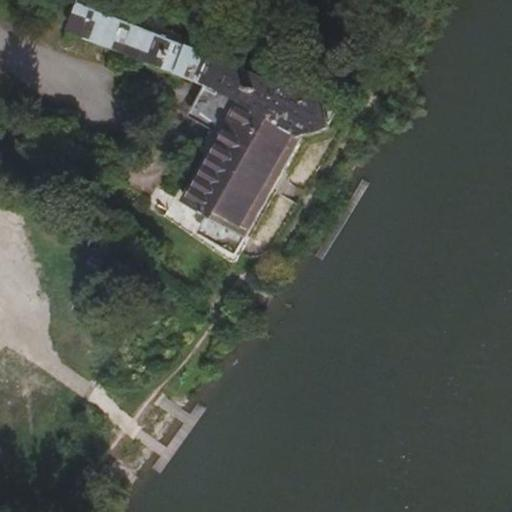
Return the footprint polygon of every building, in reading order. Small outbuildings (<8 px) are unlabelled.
[(186,61),(198,29),(128,1),(117,34),(121,35),(117,48),(132,54),(136,42),(186,61)] [(265,243),(341,122),(328,126),(321,97),(313,99),(310,90),(302,92),(224,60),(216,82),(236,93),(214,126),(179,182),(245,235),(257,245),(265,243)] [(214,126),(236,93),(216,82),(195,114),(214,126)] [(245,235),(179,182),(160,212),(222,252),(228,254),(232,253),(236,250),(197,229),(207,212),(245,235)] [(245,235),(207,212),(197,229),(236,250),(245,235)] [(245,235),(236,250),(246,254),(255,254),(263,248),(265,243),(257,245),(245,235)]
